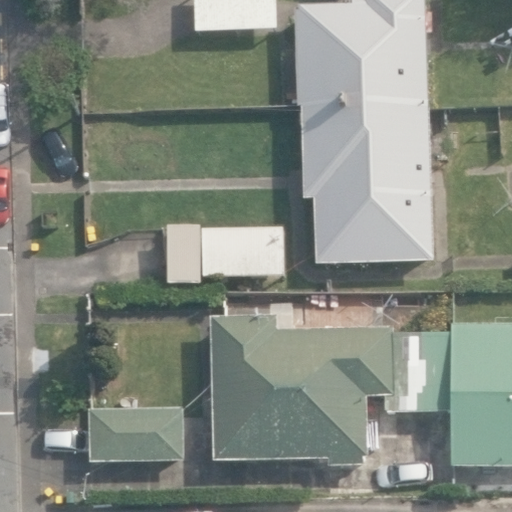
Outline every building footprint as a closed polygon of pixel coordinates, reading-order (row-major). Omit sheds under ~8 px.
[(274,0),(192,0),(193,27),(275,25),(274,0)] [(312,196),(314,263),(430,260),(423,0),(350,0),(350,4),(296,6),(301,196),(312,196)] [(285,221),(201,222),(202,273),(285,272),(285,221)] [(452,411),(452,469),(511,468),(511,324),(451,325),(451,334),(394,335),(394,326),(278,327),(278,312),(212,313),(213,457),(329,456),(329,463),(363,463),(363,455),(367,455),(367,395),(386,395),(387,411),(452,411)] [(87,407),(88,459),(182,457),(181,405),(87,407)]
